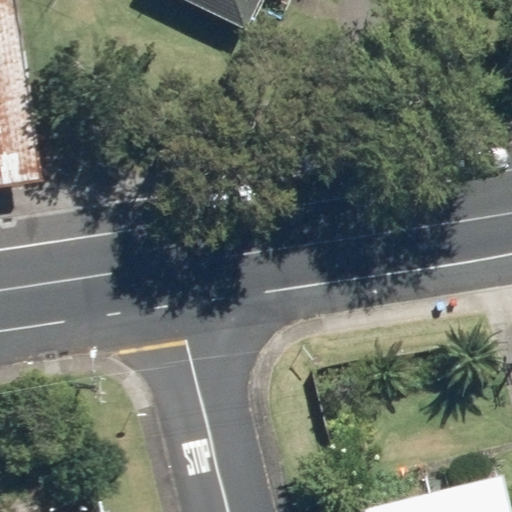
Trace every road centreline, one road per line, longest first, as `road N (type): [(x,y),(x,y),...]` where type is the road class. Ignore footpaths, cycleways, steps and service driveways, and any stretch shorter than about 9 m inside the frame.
road 1 (residential): [(171,265),(228,511)]
road 2 (residential): [(368,233),(365,0)]
road 3 (residential): [(171,265),(368,233)]
road 4 (residential): [(0,291),(171,265)]
road 5 (residential): [(368,233),(511,210)]
